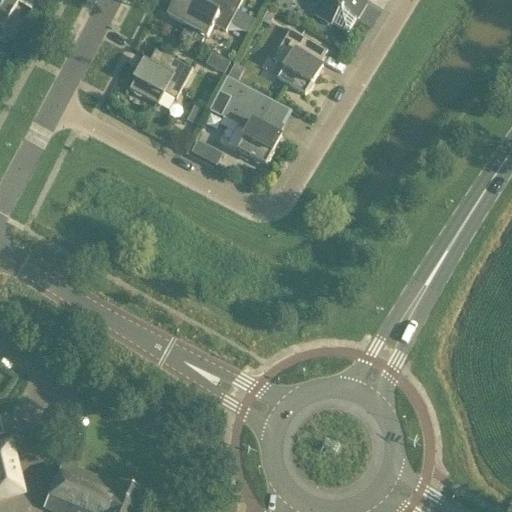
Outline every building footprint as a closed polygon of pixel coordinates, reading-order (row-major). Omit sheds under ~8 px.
[(0,0),(0,30),(2,31),(18,3),(12,0),(0,0)] [(177,0),(168,19),(207,39),(213,27),(226,34),(237,12),(213,0),(212,0),(207,10),(188,0),(177,0)] [(213,0),(237,12),(243,1),(242,0),(213,0)] [(357,0),(324,0),(326,1),(316,17),(331,27),(332,25),(347,34),(356,19),(357,20),(366,5),(357,0)] [(239,10),(231,23),(249,32),(256,19),(239,10)] [(291,31),(283,44),(272,61),(285,69),(277,81),(305,98),(323,69),(319,67),(327,53),(291,31)] [(156,51),(148,65),(144,63),(129,92),(158,107),(164,96),(176,102),(192,71),(156,51)] [(211,55),(205,67),(224,76),(230,65),(211,55)] [(278,138),(283,127),(291,113),(227,80),(209,112),(241,129),(248,133),(237,154),(266,169),(282,140),(278,138)] [(196,106),(189,121),(199,125),(205,111),(196,106)] [(210,150),(197,144),(191,155),(204,162),(210,150)] [(0,429),(0,500),(17,496),(4,446),(0,446),(0,438),(2,438),(0,429)] [(131,511),(139,493),(118,485),(117,487),(60,465),(43,509),(50,511),(131,511)]
